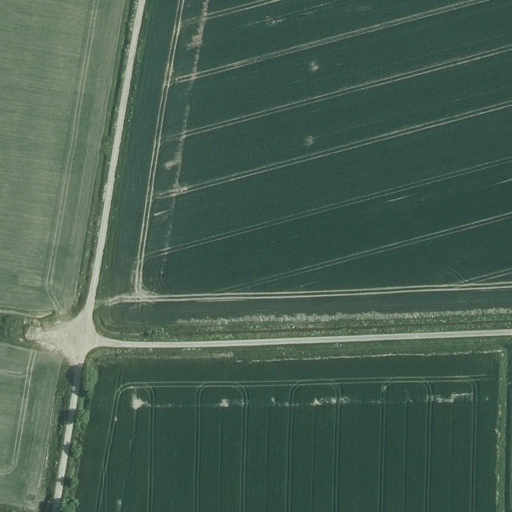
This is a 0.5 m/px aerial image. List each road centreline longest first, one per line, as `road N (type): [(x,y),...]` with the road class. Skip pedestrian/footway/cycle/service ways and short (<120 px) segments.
road 1 (unclassified): [(79,338),(511,335)]
road 2 (track): [(142,0),(79,338),(0,327)]
road 3 (unclassified): [(79,338),(52,511)]
